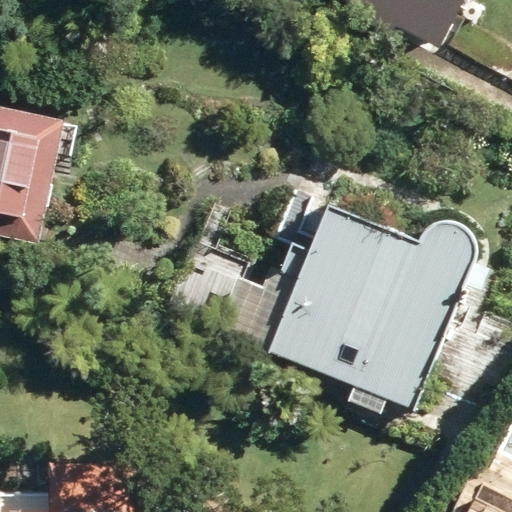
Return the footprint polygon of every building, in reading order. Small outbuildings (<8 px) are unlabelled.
[(328,0),(435,56),(464,0),(328,0)] [(0,244),(37,252),(58,132),(0,122),(0,244)] [(409,263),(320,225),(304,264),(286,256),(275,282),(266,279),(256,300),(235,291),(214,342),(348,398),(342,414),(376,428),(382,412),(408,422),(465,286),(467,277),(467,269),(464,262),(461,255),(455,250),(448,245),(441,244),(433,244),(426,245),(418,249),(414,255),(409,263)] [(429,412),(417,436),(452,453),(464,429),(429,412)] [(140,511),(140,480),(40,480),(41,502),(0,502),(0,511),(140,511)]
